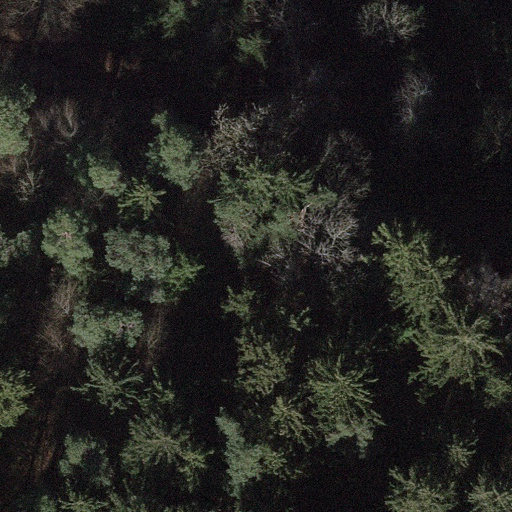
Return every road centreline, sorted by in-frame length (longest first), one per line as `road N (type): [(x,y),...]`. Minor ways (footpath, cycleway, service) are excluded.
road 1 (track): [(0,47),(276,174),(511,323)]
road 2 (track): [(511,258),(384,241)]
